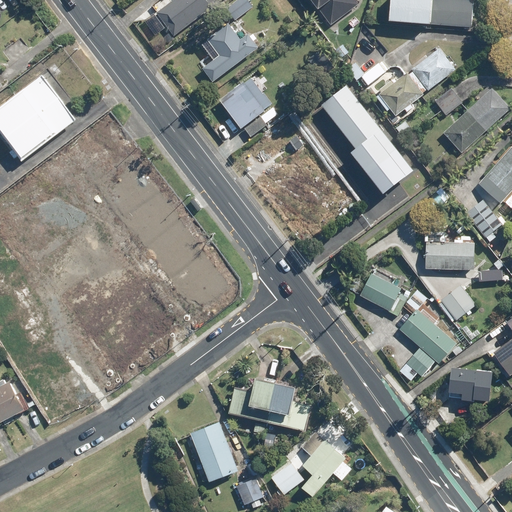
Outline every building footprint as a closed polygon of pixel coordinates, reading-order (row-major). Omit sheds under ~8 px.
[(206,0),(173,0),(155,13),(173,37),(212,7),(206,0)] [(246,0),(237,0),(226,9),(235,20),(252,7),(246,0)] [(312,0),(320,10),(322,8),(333,24),(361,3),(359,0),(312,0)] [(391,0),(390,22),(470,28),(472,0),(466,0),(391,0)] [(213,61),(201,70),(211,83),(257,48),(246,35),(239,40),(228,25),(201,45),(213,61)] [(376,42),(366,30),(360,36),(370,48),(376,42)] [(438,49),(410,70),(412,72),(409,74),(423,92),(426,90),(427,92),(455,70),(438,49)] [(356,60),(353,67),(357,69),(361,62),(356,60)] [(382,62),(361,78),(367,86),(388,70),(382,62)] [(410,105),(423,95),(422,94),(423,92),(409,74),(408,76),(406,73),(393,83),(391,80),(378,91),(380,93),(378,95),(384,102),(381,104),(386,111),(389,109),(395,117),(404,110),(406,113),(412,108),(410,105)] [(40,76),(0,106),(0,134),(18,159),(53,133),(55,135),(74,121),(40,76)] [(264,91),(261,93),(250,78),(218,101),(239,129),(273,104),(264,91)] [(320,106),(355,149),(349,153),(382,194),(412,170),(345,86),(320,106)] [(491,88),(467,111),(485,131),(510,109),(491,88)] [(451,89),(434,102),(446,117),(462,104),(451,89)] [(266,126),(265,123),(276,116),(272,110),(244,128),(249,137),(266,126)] [(467,111),(442,133),(461,153),(485,131),(467,111)] [(407,134),(410,131),(404,123),(395,129),(406,144),(412,140),(407,134)] [(307,142),(298,132),(274,152),(283,162),(307,142)] [(511,146),(483,180),(504,199),(511,189),(511,146)] [(322,212),(337,189),(323,179),(296,163),(281,186),(322,212)] [(94,220),(133,269),(110,287),(121,300),(143,283),(160,304),(202,270),(169,228),(181,219),(162,194),(150,204),(137,187),(94,220)] [(482,200),(466,213),(489,243),(495,238),(492,234),(502,225),(482,200)] [(424,269),(473,271),(474,244),(426,242),(424,269)] [(504,266),(499,260),(493,264),(497,271),(504,266)] [(0,311),(22,289),(3,270),(0,273),(0,311)] [(400,290),(371,274),(359,296),(396,317),(411,290),(402,285),(400,290)] [(353,281),(349,290),(355,293),(359,283),(353,281)] [(460,287),(441,301),(456,321),(475,306),(460,287)] [(410,302),(422,312),(429,304),(417,294),(410,302)] [(192,311),(181,297),(164,310),(176,324),(192,311)] [(419,348),(405,364),(421,378),(434,362),(438,365),(456,344),(416,311),(399,331),(419,348)] [(155,320),(150,313),(125,331),(130,338),(155,320)] [(30,384),(34,399),(66,390),(53,338),(45,340),(41,325),(14,332),(28,384),(30,384)] [(511,338),(491,353),(508,377),(511,374),(511,338)] [(469,346),(465,339),(460,343),(464,350),(469,346)] [(446,393),(448,393),(448,398),(488,403),(491,372),(450,367),(446,393)] [(294,384),(253,375),(250,389),(234,386),(228,412),(262,420),(261,424),(254,422),(252,431),(263,433),(265,425),(266,426),(267,421),(305,429),(311,403),(291,399),(294,384)] [(0,422),(22,411),(8,383),(4,385),(2,381),(0,381),(0,422)] [(218,421),(190,432),(208,479),(237,468),(218,421)] [(310,454),(301,464),(311,472),(300,485),(311,495),(345,456),(315,430),(301,446),(310,454)] [(268,436),(267,444),(274,445),(275,438),(268,436)] [(279,488),(276,490),(280,495),(303,478),(291,462),(271,476),(279,488)] [(236,484),(244,504),(263,496),(255,477),(236,484)]
